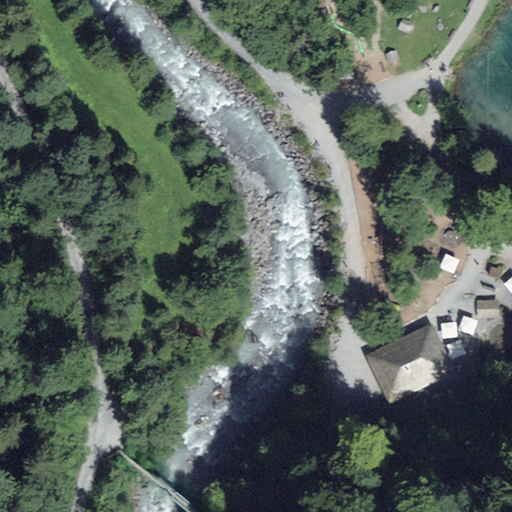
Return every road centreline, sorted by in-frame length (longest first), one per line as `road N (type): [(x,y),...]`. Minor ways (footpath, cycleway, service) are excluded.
road 1 (unclassified): [(0,63),(69,222),(92,331),(102,431),(78,511)]
road 2 (track): [(296,466),(349,475),(511,474)]
